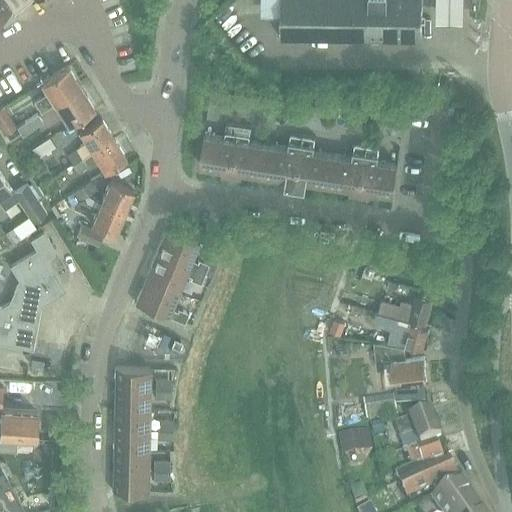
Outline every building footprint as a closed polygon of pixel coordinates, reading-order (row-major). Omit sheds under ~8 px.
[(0,0),(0,23),(3,28),(17,18),(13,12),(2,0),(0,0)] [(2,0),(13,12),(28,0),(2,0)] [(281,0),(281,37),(421,40),(422,3),(430,3),(430,0),(281,0)] [(435,0),(435,15),(443,15),(462,16),(462,0),(435,0)] [(55,73),(53,74),(41,82),(47,92),(33,102),(39,112),(54,103),(80,86),(67,65),(55,73)] [(94,108),(80,86),(54,103),(68,124),(94,108)] [(211,90),(209,103),(227,105),(229,93),(211,90)] [(0,126),(5,134),(16,127),(2,105),(0,106),(0,126)] [(28,119),(37,113),(32,105),(23,111),(28,119)] [(368,119),(403,124),(405,111),(370,106),(368,119)] [(37,113),(28,119),(14,128),(19,136),(42,121),(37,113)] [(86,142),(67,154),(72,163),(81,158),(92,151),(113,138),(101,118),(79,131),(86,142)] [(224,137),(204,134),(200,164),(222,167),(221,173),(231,174),(242,176),(242,170),(264,174),(269,144),(249,141),(251,127),(226,123),(224,137)] [(269,144),(264,174),(286,177),(285,182),(306,185),(306,180),(328,183),(333,154),(313,151),(315,136),(290,133),(288,147),(269,144)] [(113,138),(92,151),(104,171),(126,158),(113,138)] [(51,140),(33,151),(39,160),(57,149),(51,140)] [(371,190),(393,193),(397,163),(377,160),(380,146),(355,142),(352,157),(333,154),(328,183),(350,187),(350,192),(360,193),(370,195),(371,190)] [(81,158),(72,163),(78,172),(79,172),(87,166),(81,158)] [(0,172),(0,205),(1,205),(6,213),(21,203),(13,192),(10,187),(0,172)] [(110,180),(100,201),(123,212),(133,190),(110,180)] [(46,213),(26,183),(13,192),(33,222),(46,213)] [(92,183),(83,189),(89,198),(98,192),(92,183)] [(83,189),(74,194),(80,203),(89,198),(83,189)] [(123,212),(100,201),(90,223),(114,233),(123,212)] [(76,234),(88,240),(98,244),(103,233),(81,223),(76,234)] [(166,228),(155,253),(204,274),(208,264),(199,260),(197,263),(192,260),(199,242),(166,228)] [(38,251),(13,266),(23,283),(18,286),(16,294),(17,300),(16,300),(0,309),(0,341),(32,349),(38,318),(36,317),(39,307),(38,306),(64,290),(47,262),(57,256),(44,234),(32,241),(38,251)] [(155,253),(145,278),(179,292),(186,274),(192,276),(190,279),(200,283),(204,274),(155,253)] [(135,303),(169,317),(169,316),(184,323),(188,313),(178,309),(177,311),(172,309),(179,292),(145,278),(135,303)] [(399,283),(390,280),(387,289),(390,290),(398,286),(399,283)] [(378,312),(378,313),(390,317),(410,323),(411,321),(425,326),(433,301),(415,295),(410,314),(405,312),(401,309),(382,303),(383,300),(382,300),(378,311),(378,312)] [(378,313),(374,325),(375,325),(376,323),(408,331),(404,346),(403,347),(405,347),(422,351),(428,330),(410,325),(410,323),(390,317),(378,313)] [(333,320),(329,333),(341,337),(345,324),(333,320)] [(163,333),(157,345),(164,348),(170,336),(163,333)] [(174,337),(172,344),(178,346),(180,340),(174,337)] [(406,358),(405,347),(403,347),(404,346),(375,342),(377,369),(392,368),(394,383),(426,380),(425,356),(406,358)] [(114,366),(114,387),(149,388),(149,367),(114,366)] [(155,388),(171,389),(172,379),(155,379),(155,388)] [(114,387),(113,408),(149,409),(149,388),(114,387)] [(155,398),(170,398),(171,398),(171,389),(155,388),(155,398)] [(383,417),(396,414),(394,398),(380,401),(383,417)] [(113,408),(113,428),(148,429),(149,409),(113,408)] [(0,415),(0,435),(34,438),(36,412),(1,409),(0,416),(0,415)] [(431,411),(395,424),(400,439),(416,434),(420,446),(418,447),(419,448),(419,449),(422,448),(422,447),(421,445),(441,438),(431,411)] [(157,420),(157,429),(173,430),(174,420),(157,420)] [(113,428),(113,449),(148,449),(148,429),(113,428)] [(157,439),(173,439),(173,430),(157,429),(157,439)] [(370,448),(367,432),(341,437),(344,453),(370,448)] [(412,466),(395,474),(400,484),(434,468),(434,467),(431,462),(434,461),(433,460),(443,457),(437,441),(422,447),(422,448),(419,449),(419,448),(418,447),(416,448),(416,446),(402,451),(404,456),(408,454),(412,466)] [(113,449),(112,469),(147,470),(148,449),(113,449)] [(434,467),(434,468),(400,484),(407,500),(458,476),(450,459),(434,467)] [(153,461),(153,470),(170,471),(170,461),(153,461)] [(147,491),(147,470),(112,469),(112,490),(147,491)] [(170,471),(153,470),(153,480),(169,480),(170,471)] [(433,501),(440,511),(485,511),(462,480),(433,501)]
